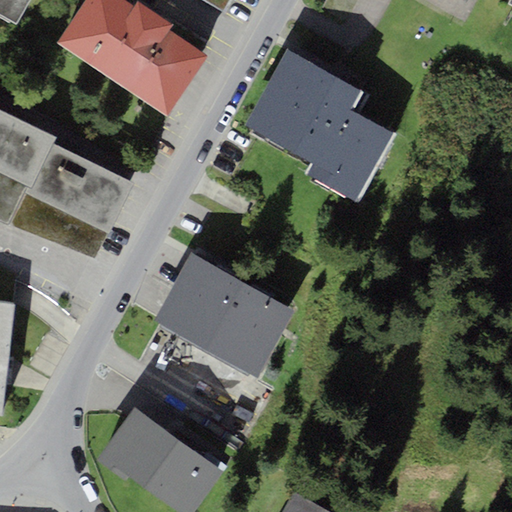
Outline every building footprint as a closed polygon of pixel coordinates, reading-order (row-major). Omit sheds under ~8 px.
[(28,0),(0,0),(0,13),(16,22),(19,17),(28,0)] [(174,25),(136,0),(134,0),(132,3),(126,0),(83,0),(57,39),(167,112),(206,54),(171,30),(174,25)] [(205,0),(223,10),(228,0),(205,0)] [(248,124),(315,160),(308,173),(357,200),(392,134),(346,109),(357,90),(287,52),(248,124)] [(55,138),(0,110),(0,172),(27,186),(30,188),(52,143),(55,138)] [(132,182),(52,143),(30,188),(27,186),(24,191),(108,232),(132,182)] [(294,311),(189,256),(155,322),(259,377),(294,311)] [(0,416),(4,417),(15,303),(0,301),(0,416)] [(197,511),(225,472),(131,407),(97,455),(94,459),(125,480),(128,476),(180,511),(197,511)] [(284,511),(331,511),(295,493),(284,511)]
